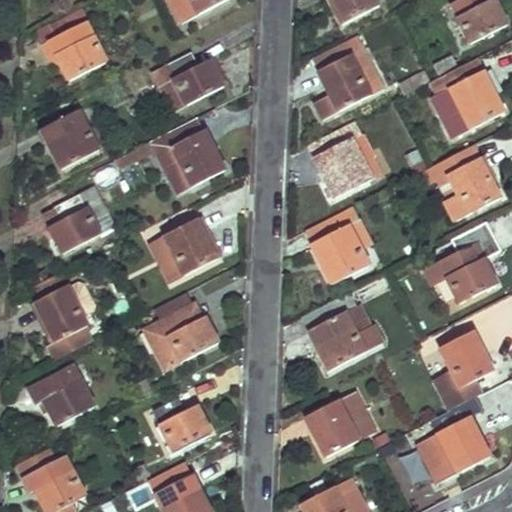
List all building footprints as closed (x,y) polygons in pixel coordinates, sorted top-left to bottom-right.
[(171,0),(182,21),(224,0),(171,0)] [(377,5),(384,1),(383,0),(329,0),(342,24),(377,6),(377,5)] [(506,26),(493,0),(490,0),(482,4),(480,0),(454,0),(451,1),(471,43),(506,26)] [(106,61),(85,21),(43,44),(49,57),(56,54),(70,80),(106,61)] [(322,119),(384,88),(357,36),(313,59),(331,94),(314,103),(322,119)] [(210,61),(199,67),(192,53),(153,72),(174,112),(223,87),(210,61)] [(457,65),(452,55),(435,64),(440,74),(457,65)] [(453,137),(501,112),(474,60),(436,79),(442,92),(432,97),(453,137)] [(426,71),(401,84),(406,94),(432,81),(426,71)] [(99,151),(79,111),(42,130),(61,169),(99,151)] [(225,171),(198,117),(152,140),(156,149),(179,194),(225,171)] [(352,140),(357,138),(362,135),(356,122),(309,146),(337,199),(373,180),(352,140)] [(372,159),(374,157),(362,135),(357,138),(352,140),(373,180),(381,175),(372,159)] [(156,149),(152,140),(134,150),(138,158),(156,149)] [(466,148),(429,168),(426,170),(433,184),(448,176),(459,195),(446,202),(456,221),(501,199),(480,158),(473,162),(466,148)] [(115,159),(119,168),(138,158),(134,150),(115,159)] [(107,212),(94,188),(55,208),(56,210),(44,217),(64,254),(100,235),(92,220),(107,212)] [(349,226),(353,223),(353,222),(360,219),(354,207),(306,232),(333,283),(369,265),(361,250),(349,226)] [(202,216),(196,219),(217,259),(223,256),(202,216)] [(217,259),(196,219),(165,235),(186,275),(217,259)] [(361,250),(373,243),(360,219),(353,222),(353,223),(349,226),(361,250)] [(165,235),(149,243),(171,283),(186,275),(165,235)] [(461,303),(496,284),(476,243),(426,269),(433,283),(447,276),(461,303)] [(69,289),(67,286),(66,286),(59,273),(36,284),(43,298),(35,302),(57,344),(88,327),(83,317),(69,289)] [(79,284),(69,289),(83,317),(94,312),(96,307),(85,285),(79,284)] [(366,353),(352,326),(339,300),(303,319),(330,371),(366,353)] [(192,322),(204,316),(198,303),(186,309),(192,322)] [(204,316),(192,322),(186,309),(145,329),(164,369),(217,343),(204,316)] [(453,373),(436,382),(450,411),(481,395),(474,382),(493,373),(473,333),(442,349),(453,373)] [(59,426),(95,407),(73,366),(30,390),(37,404),(45,400),(59,426)] [(148,380),(138,386),(144,397),(154,391),(148,380)] [(375,431),(355,392),(307,417),(328,456),(375,431)] [(197,407),(186,412),(178,398),(154,410),(175,452),(211,434),(197,407)] [(457,411),(433,424),(438,433),(462,421),(457,411)] [(489,456),(469,417),(462,421),(438,433),(418,444),(438,483),(489,456)] [(395,461),(417,482),(429,470),(406,449),(395,461)] [(46,511),(57,511),(85,497),(64,458),(24,480),(30,492),(35,490),(46,511)] [(149,477),(142,464),(134,467),(141,481),(149,477)] [(212,511),(192,475),(156,495),(165,511),(212,511)] [(366,511),(350,480),(301,505),(304,511),(366,511)]
